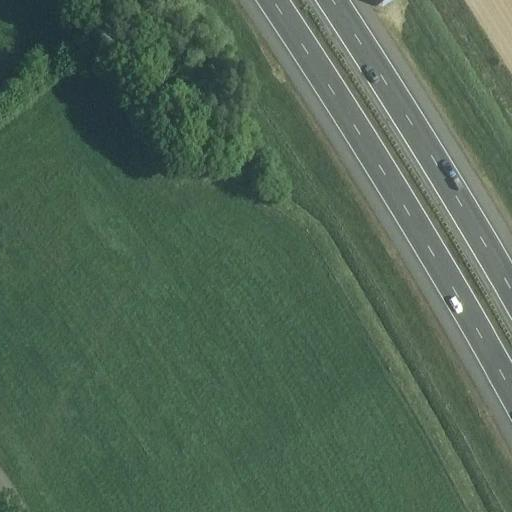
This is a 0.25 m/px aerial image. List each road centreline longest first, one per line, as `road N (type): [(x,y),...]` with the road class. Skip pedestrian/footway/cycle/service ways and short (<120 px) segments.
road 1 (motorway): [(265,0),(511,397)]
road 2 (motorway): [(511,293),(330,0)]
